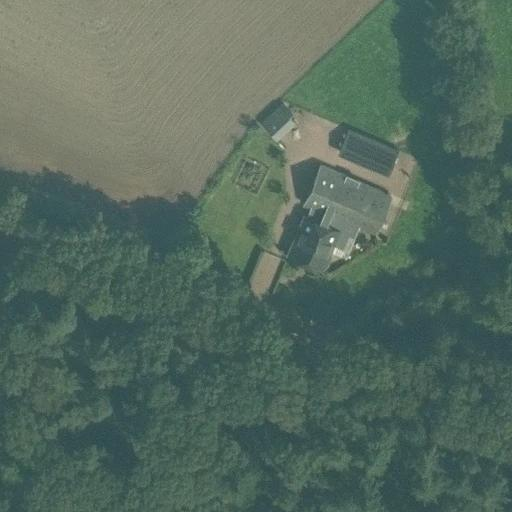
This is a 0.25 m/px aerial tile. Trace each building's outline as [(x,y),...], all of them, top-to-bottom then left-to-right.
[(269,100),(248,122),(266,139),(286,117),(269,100)] [(337,121),(328,147),(367,161),(376,134),(337,121)] [(388,173),(397,150),(389,147),(380,169),(388,173)] [(373,234),(390,194),(321,164),(304,204),(311,207),(307,215),(305,215),(288,254),(321,269),(324,263),(326,264),(330,255),(328,254),(332,245),(343,250),(349,236),(353,237),(357,227),(373,234)] [(241,275),(254,279),(260,257),(248,254),(241,275)]
